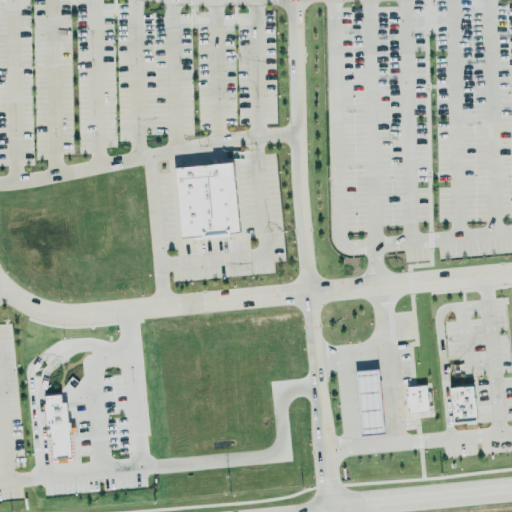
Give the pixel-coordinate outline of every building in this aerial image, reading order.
[(181,237),(174,167),(230,161),(237,231),(181,237)] [(361,434),(354,370),(376,367),(382,431),(361,434)] [(408,412),(406,385),(424,383),(427,411),(408,412)] [(453,422),(450,387),(471,385),(474,420),(453,422)] [(42,403),(49,459),(72,456),(65,401),(60,401),(59,393),(44,395),(45,403),(42,403)]
